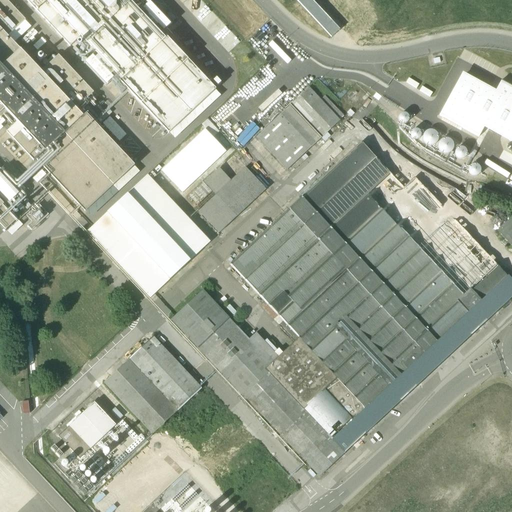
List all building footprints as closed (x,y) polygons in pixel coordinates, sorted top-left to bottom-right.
[(5,0),(0,0),(0,64),(113,185),(134,166),(85,113),(82,116),(41,72),(38,68),(14,43),(8,36),(25,21),(25,20),(5,0)] [(25,0),(70,47),(81,37),(121,80),(119,81),(168,134),(190,113),(191,113),(137,55),(139,53),(109,22),(107,23),(98,13),(100,11),(89,0),(25,0)] [(216,90),(166,37),(165,39),(128,0),(89,0),(100,11),(98,13),(107,23),(109,22),(139,53),(137,55),(191,113),(216,90)] [(332,22),(311,0),(295,0),(323,30),(332,22)] [(25,21),(8,36),(14,43),(31,27),(25,21)] [(332,22),(323,30),(331,38),(340,30),(332,22)] [(33,29),(22,40),(26,44),(30,40),(32,43),(35,40),(33,38),(37,34),(33,29)] [(116,77),(81,40),(76,44),(77,45),(72,49),(78,56),(84,63),(83,63),(106,87),(116,77)] [(93,93),(58,56),(45,68),(41,72),(76,109),(93,93)] [(113,185),(0,64),(0,112),(4,108),(17,122),(24,129),(13,139),(30,157),(29,157),(34,162),(36,160),(85,212),(86,211),(113,185)] [(483,125),(511,141),(511,87),(502,81),(495,93),(462,75),(440,116),(476,136),(483,125)] [(308,88),(256,137),(287,170),(339,122),(308,88)] [(190,113),(169,133),(175,139),(196,119),(190,113)] [(402,124),(405,124),(408,121),(408,118),(407,115),(404,114),(401,114),(398,116),(398,120),(399,123),(402,124)] [(17,122),(6,132),(13,139),(24,129),(17,122)] [(414,140),(418,140),(420,137),(421,134),(419,131),(416,129),(413,130),(410,133),(410,136),(411,139),(414,140)] [(430,146),(434,145),(437,142),(438,138),(437,134),(434,131),(430,130),(426,131),(423,134),(422,138),(423,142),(426,145),(430,146)] [(444,154),(448,153),(451,151),(453,147),(452,143),(450,140),(446,138),(442,139),(439,141),(438,145),(438,149),(441,152),(444,154)] [(360,144),(229,266),(282,322),(295,336),(336,380),(366,410),(378,423),(401,401),(417,387),(416,387),(471,336),(472,336),(488,321),(487,321),(511,297),(511,280),(509,277),(508,278),(415,178),(403,189),(360,144)] [(460,159),(463,159),(465,157),(466,154),(466,151),(464,149),(461,147),(458,148),(456,150),(454,153),(455,156),(457,158),(460,159)] [(475,177),(478,176),(480,173),(481,170),(480,167),(477,165),(474,164),(471,165),(468,168),(468,171),(469,174),(471,176),(475,177)] [(113,185),(86,211),(91,217),(139,172),(134,166),(113,185)] [(266,190),(246,168),(231,182),(216,196),(236,217),(266,190)] [(211,191),(216,196),(231,182),(219,169),(204,183),(211,191)] [(146,177),(87,232),(149,299),(208,243),(146,177)] [(211,191),(204,183),(190,197),(197,204),(211,191)] [(217,234),(236,217),(216,196),(198,212),(217,234)] [(0,224),(5,230),(17,219),(0,200),(0,224)] [(511,243),(511,220),(500,231),(511,243)] [(247,341),(201,292),(170,321),(220,374),(252,345),(247,341)] [(295,336),(282,322),(277,326),(293,343),(298,339),(295,336)] [(252,345),(220,374),(242,397),(268,373),(281,361),(278,358),(255,333),(247,341),(252,345)] [(201,390),(152,338),(130,359),(178,411),(201,390)] [(336,380),(298,339),(293,343),(278,358),(281,361),(268,373),(303,410),(330,385),(336,380)] [(178,411),(130,359),(103,384),(150,435),(167,420),(178,411)] [(330,385),(303,410),(268,373),(243,396),(318,477),(372,428),(360,415),(351,406),(350,407),(330,385)] [(82,414),(103,437),(116,425),(94,402),(82,414)] [(366,410),(360,415),(372,428),(378,423),(366,410)] [(103,437),(82,414),(77,418),(69,426),(91,449),(103,437)] [(91,449),(69,426),(58,436),(80,459),(91,449)] [(265,504),(276,494),(267,484),(256,494),(265,504)]
